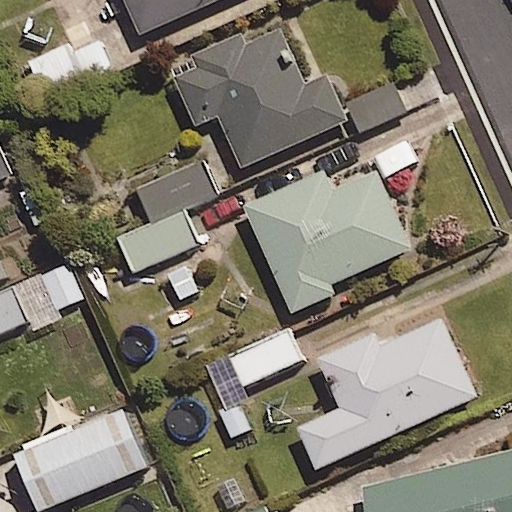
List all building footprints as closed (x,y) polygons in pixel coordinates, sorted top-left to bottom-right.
[(253,0),(127,0),(149,47),(253,0)] [(72,52),(66,37),(28,52),(48,101),(117,73),(104,39),(72,52)] [(254,56),(249,45),(200,67),(205,78),(182,88),(204,137),(226,127),(250,179),(356,131),(336,86),(313,96),(289,41),(254,56)] [(408,112),(396,85),(351,103),(362,131),(408,112)] [(0,180),(12,176),(0,143),(0,199),(3,199),(0,191),(0,180)] [(204,159),(141,186),(156,221),(121,236),(136,271),(201,244),(186,208),(219,194),(204,159)] [(420,259),(385,183),(341,203),(332,183),(253,219),(301,325),(345,305),(340,295),(420,259)] [(188,257),(163,271),(182,305),(208,290),(188,257)] [(0,292),(0,343),(33,329),(67,317),(62,308),(86,298),(72,263),(0,292)] [(306,359),(293,330),(234,357),(247,386),(306,359)] [(486,408),(451,331),(390,359),(383,345),(326,371),(348,418),(305,438),(325,482),(486,408)] [(147,465),(127,414),(88,429),(76,445),(58,441),(23,454),(43,505),(147,465)] [(511,511),(511,449),(511,444),(359,482),(366,511),(511,511)]
